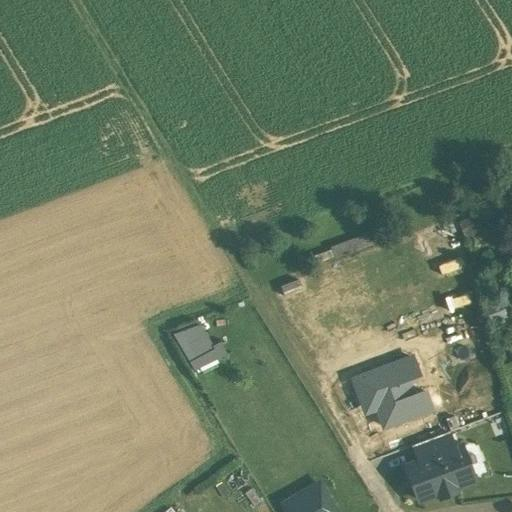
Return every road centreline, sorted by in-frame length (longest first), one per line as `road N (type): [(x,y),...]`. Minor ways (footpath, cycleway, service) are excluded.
road 1 (track): [(76,0),(264,309)]
road 2 (residential): [(264,309),(392,511)]
